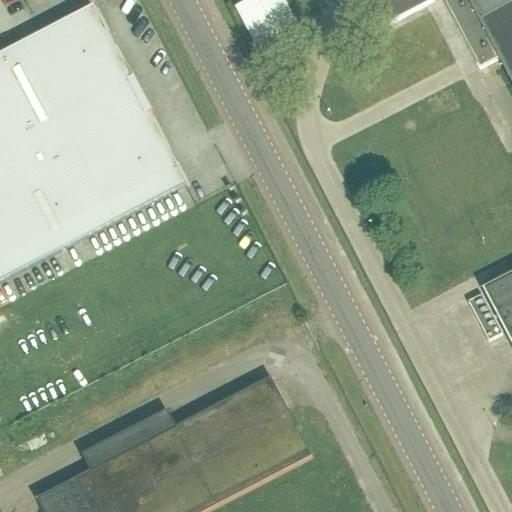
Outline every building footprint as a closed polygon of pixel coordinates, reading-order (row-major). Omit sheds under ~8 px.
[(280,0),(261,0),(237,13),(265,67),(305,46),(280,0)] [(511,0),(376,0),(391,27),(441,0),(443,0),(481,72),(500,62),(511,85),(511,171),(478,106),(400,147),(443,229),(508,195),(506,190),(511,186),(511,278),(484,293),(511,346),(511,0)] [(131,82),(94,11),(5,57),(0,59),(0,287),(169,199),(187,189),(150,118),(153,117),(134,80),(131,82)] [(469,305),(489,344),(503,337),(482,298),(469,305)] [(213,511),(313,461),(272,382),(177,432),(168,415),(82,459),(91,476),(38,503),(42,511),(213,511)]
